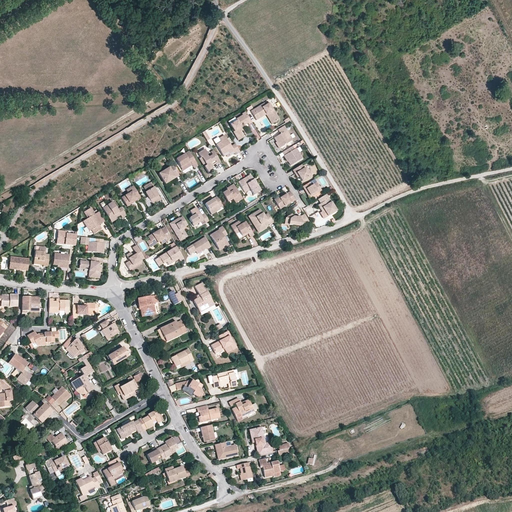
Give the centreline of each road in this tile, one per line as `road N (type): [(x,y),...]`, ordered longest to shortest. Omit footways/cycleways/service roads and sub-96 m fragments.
road 1 (track): [(0,192),(164,91),(109,0)]
road 2 (residential): [(112,292),(353,218)]
road 3 (residential): [(112,292),(118,241),(252,159)]
road 4 (track): [(353,218),(423,189),(511,169)]
road 5 (track): [(156,96),(0,103)]
road 6 (residential): [(163,391),(84,438),(60,420)]
